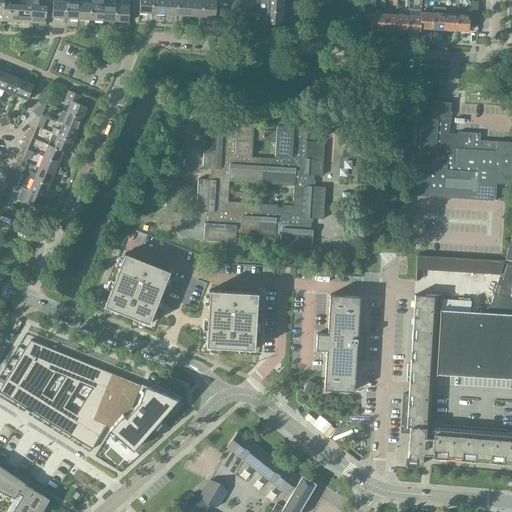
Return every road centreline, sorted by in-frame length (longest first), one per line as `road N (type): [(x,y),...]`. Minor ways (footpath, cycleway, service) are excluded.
road 1 (residential): [(494,57),(151,37),(135,47),(112,106)]
road 2 (residential): [(220,403),(203,376),(29,300)]
road 3 (residential): [(289,285),(211,277),(127,241)]
road 4 (residential): [(374,483),(239,395)]
road 5 (residential): [(53,243),(112,106)]
road 6 (residential): [(113,505),(220,403)]
road 7 (residential): [(1,414),(68,455),(113,505)]
road 8 (residential): [(511,393),(381,386)]
road 9 (residential): [(289,285),(282,292),(280,354),(239,395)]
